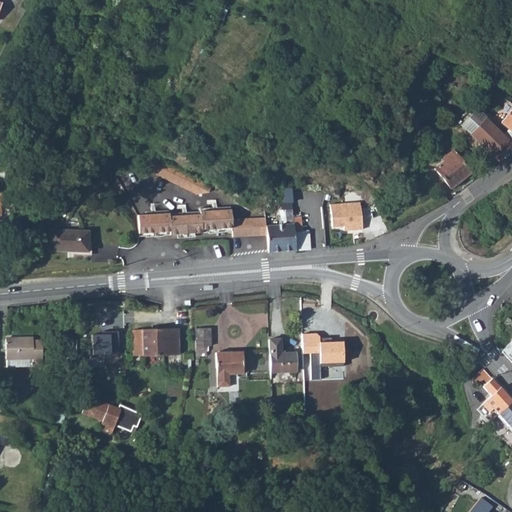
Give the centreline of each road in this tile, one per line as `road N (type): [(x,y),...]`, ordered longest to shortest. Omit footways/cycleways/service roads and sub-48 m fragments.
road 1 (secondary): [(402,261),(371,256),(132,281)]
road 2 (secondary): [(132,281),(309,272),(390,294)]
road 3 (secondary): [(132,281),(0,295)]
